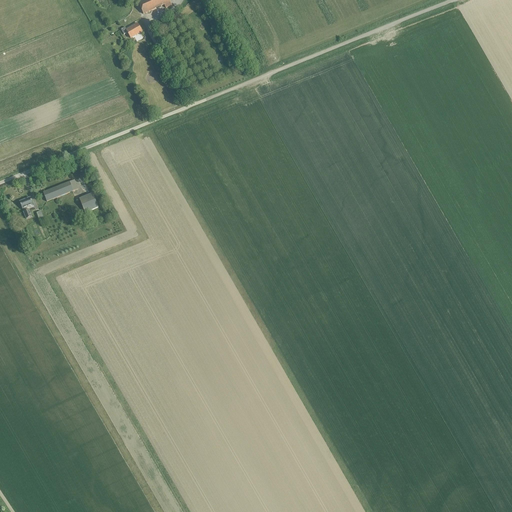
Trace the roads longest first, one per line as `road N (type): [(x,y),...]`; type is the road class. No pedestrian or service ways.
road 1 (track): [(207,99),(452,0)]
road 2 (unclassified): [(207,99),(0,183)]
